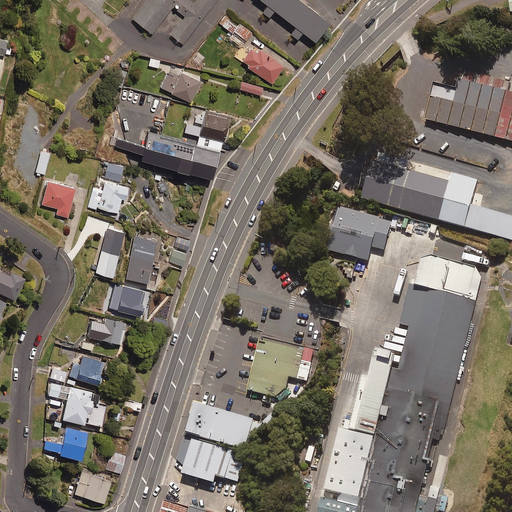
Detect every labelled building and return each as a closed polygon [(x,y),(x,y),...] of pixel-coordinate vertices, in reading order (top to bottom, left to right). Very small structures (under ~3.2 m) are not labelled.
[(144,0),(131,18),(151,33),(171,7),(182,16),(168,34),(181,43),(206,12),(214,0),(196,0),(194,4),(188,0),(144,0)] [(259,0),(264,3),(259,10),(266,15),(272,8),(294,25),(289,32),(295,37),(300,31),(313,40),(327,21),(299,0),(259,0)] [(227,18),(222,25),(232,34),(229,38),(239,46),(244,39),(246,41),(252,33),(241,23),(238,27),(227,18)] [(0,54),(4,56),(5,53),(10,54),(12,46),(7,45),(9,40),(0,37),(0,54)] [(246,58),(244,62),(249,65),(248,67),(273,84),(284,66),(260,50),(258,52),(251,47),(249,50),(245,48),(241,55),(246,58)] [(159,60),(149,58),(148,65),(158,68),(159,60)] [(456,88),(433,83),(423,120),(511,142),(511,90),(508,89),(510,81),(466,70),(463,80),(458,79),(456,88)] [(168,73),(162,87),(172,92),(172,93),(192,102),(201,82),(182,73),(180,78),(168,73)] [(263,88),(241,81),(239,88),(260,95),(263,88)] [(100,102),(89,95),(80,108),(90,115),(100,102)] [(30,99),(19,96),(17,103),(28,106),(30,99)] [(197,145),(220,151),(223,142),(224,142),(231,118),(191,107),(184,132),(199,136),(197,145)] [(27,112),(15,109),(14,116),(25,119),(27,112)] [(23,125),(12,123),(10,129),(21,132),(23,125)] [(91,144),(89,132),(73,135),(75,147),(91,144)] [(219,151),(147,132),(144,147),(116,141),(115,148),(141,154),(140,161),(211,179),(219,151)] [(19,139),(8,136),(6,143),(18,146),(19,139)] [(16,152),(4,148),(2,155),(14,159),(16,152)] [(50,151),(40,148),(34,170),(45,172),(50,151)] [(477,181),(375,152),(362,199),(511,240),(511,214),(471,203),(477,181)] [(123,167),(108,163),(105,178),(120,181),(123,167)] [(13,165),(1,168),(3,176),(15,173),(13,165)] [(24,181),(19,175),(11,182),(16,188),(24,181)] [(126,200),(129,186),(118,183),(118,182),(97,177),(95,187),(93,187),(88,207),(97,209),(97,207),(118,213),(122,198),(126,200)] [(76,189),(48,181),(42,204),(58,208),(57,214),(68,217),(76,189)] [(33,191),(28,185),(20,193),(26,198),(33,191)] [(393,219),(338,204),(326,249),(368,261),(372,246),(384,250),(393,219)] [(405,219),(400,233),(407,235),(411,221),(405,219)] [(429,225),(416,222),(412,236),(425,240),(429,225)] [(114,226),(108,224),(96,273),(113,277),(125,232),(113,229),(114,226)] [(400,236),(393,233),(387,253),(393,255),(400,236)] [(153,262),(158,241),(134,237),(126,279),(149,283),(149,280),(153,262)] [(190,241),(176,237),(174,246),(187,250),(190,241)] [(153,262),(159,264),(163,242),(158,241),(153,262)] [(186,254),(172,250),(168,261),(182,266),(186,254)] [(422,511),(482,270),(428,256),(403,356),(369,347),(344,447),(372,454),(360,505),(322,496),(317,511),(422,511)] [(159,264),(153,262),(149,280),(155,281),(159,264)] [(9,277),(0,271),(0,294),(13,301),(24,280),(11,273),(9,277)] [(141,292),(115,286),(109,310),(139,317),(142,306),(138,305),(141,292)] [(167,321),(155,318),(153,325),(165,329),(167,321)] [(104,325),(98,324),(96,332),(94,332),(93,337),(100,338),(99,341),(120,346),(125,324),(105,320),(104,325)] [(299,349),(258,339),(245,390),(275,397),(285,388),(288,376),(306,380),(313,350),(300,346),(299,349)] [(92,345),(82,342),(80,349),(90,351),(92,345)] [(103,364),(81,357),(79,365),(73,364),(68,377),(96,386),(103,364)] [(66,373),(52,368),(49,378),(63,383),(66,373)] [(92,403),(96,404),(98,394),(49,383),(46,396),(66,400),(62,421),(83,425),(85,419),(89,420),(92,403)] [(142,404),(129,400),(127,409),(140,412),(142,404)] [(253,418),(193,401),(185,431),(245,449),(253,418)] [(87,434),(66,428),(61,445),(46,441),(44,450),(59,454),(59,456),(79,462),(87,434)] [(245,452),(191,437),(180,472),(213,482),(215,475),(238,482),(245,452)] [(109,456),(105,470),(120,474),(125,456),(115,453),(114,458),(109,456)] [(111,482),(82,472),(74,495),(103,505),(111,482)]
